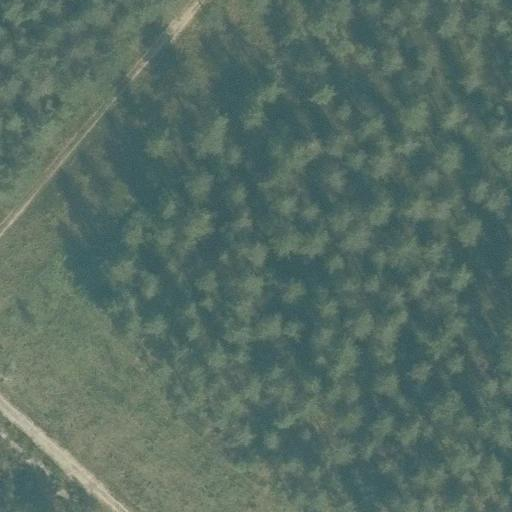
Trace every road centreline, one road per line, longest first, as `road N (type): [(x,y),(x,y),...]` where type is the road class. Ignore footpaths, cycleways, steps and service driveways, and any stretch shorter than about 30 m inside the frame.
road 1 (track): [(0,236),(197,0)]
road 2 (track): [(0,420),(104,511)]
